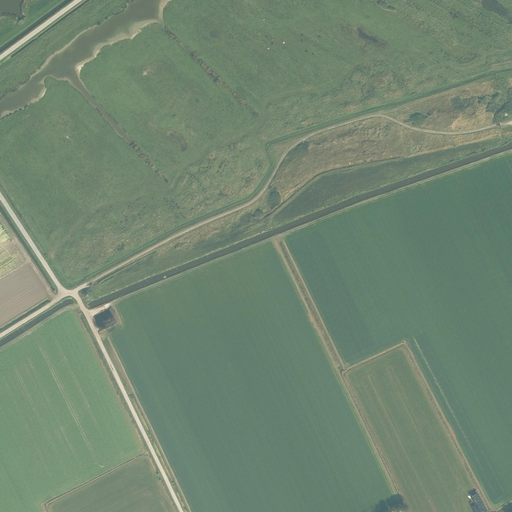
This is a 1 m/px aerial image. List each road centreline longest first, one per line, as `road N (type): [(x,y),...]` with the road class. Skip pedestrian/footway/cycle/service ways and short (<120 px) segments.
road 1 (track): [(181,511),(71,293),(251,202),(283,156),(321,130),(373,115),(426,131),(488,127)]
road 2 (track): [(511,151),(84,312)]
road 3 (track): [(496,77),(373,115)]
